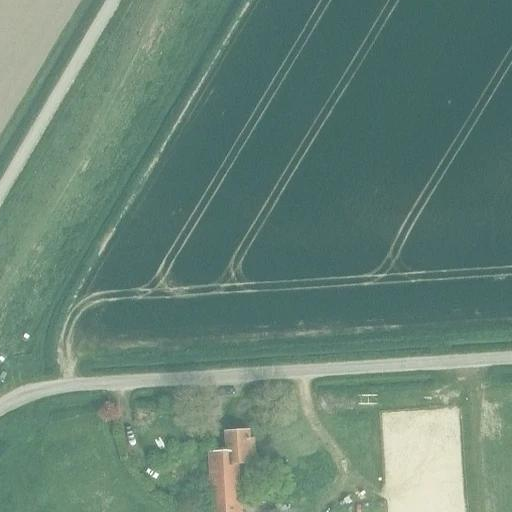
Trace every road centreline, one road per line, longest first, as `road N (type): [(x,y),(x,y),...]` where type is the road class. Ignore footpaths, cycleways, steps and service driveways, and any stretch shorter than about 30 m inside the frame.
road 1 (unclassified): [(0,412),(65,389),(511,358)]
road 2 (unclassified): [(0,204),(120,0)]
